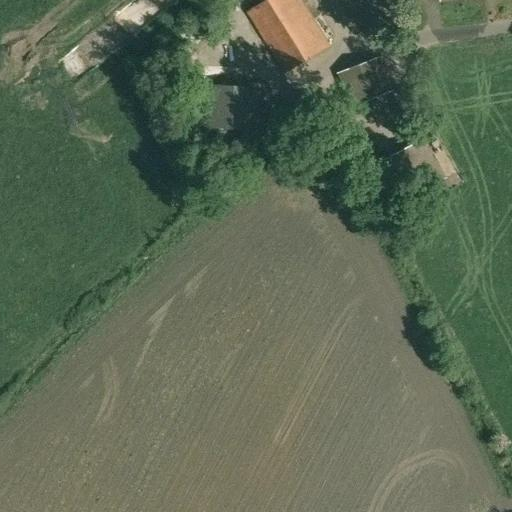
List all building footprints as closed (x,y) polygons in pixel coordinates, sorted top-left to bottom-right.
[(267,0),(248,12),(285,72),(327,45),(299,0),(267,0)] [(379,56),(336,73),(349,107),(392,90),(379,56)] [(290,106),(302,128),(335,112),(322,88),(290,106)] [(274,132),(275,116),(275,114),(275,105),(257,104),(255,131),(274,132)] [(446,177),(424,138),(365,169),(385,208),(446,177)]
